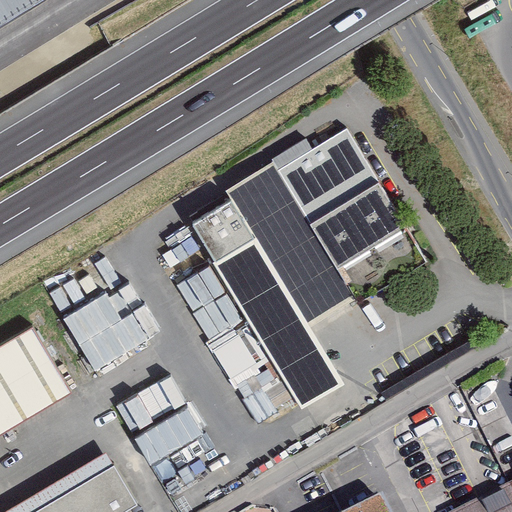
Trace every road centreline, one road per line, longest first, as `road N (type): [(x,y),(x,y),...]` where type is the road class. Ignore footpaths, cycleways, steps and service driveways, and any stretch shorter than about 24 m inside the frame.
road 1 (motorway): [(0,226),(373,0)]
road 2 (motorway): [(255,0),(0,154)]
road 3 (unclassified): [(389,0),(511,209)]
